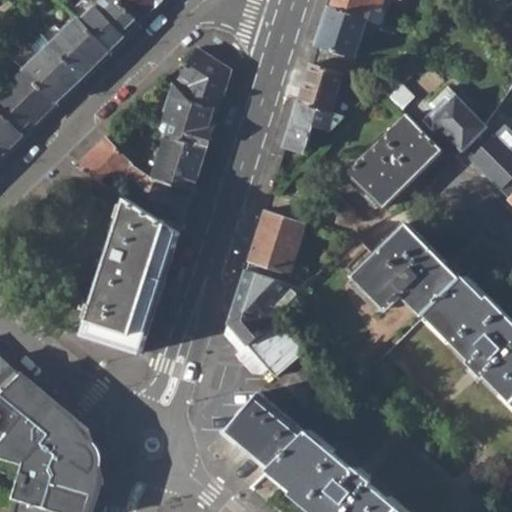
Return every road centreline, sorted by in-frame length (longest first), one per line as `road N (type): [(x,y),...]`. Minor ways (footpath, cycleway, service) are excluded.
road 1 (residential): [(285,29),(162,417)]
road 2 (residential): [(0,199),(191,11)]
road 3 (residential): [(0,320),(129,428)]
